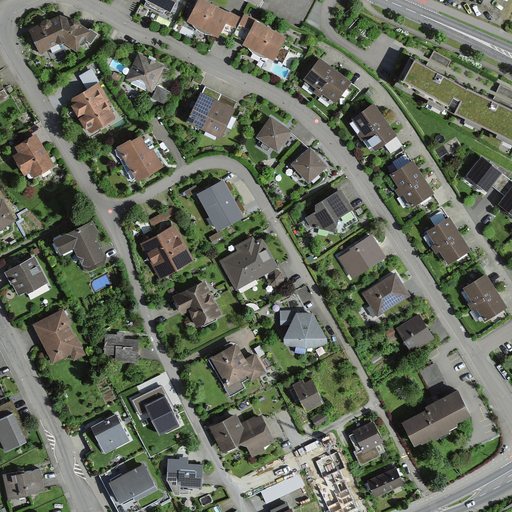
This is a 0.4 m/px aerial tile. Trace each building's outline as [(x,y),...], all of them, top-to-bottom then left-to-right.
[(176,0),(146,0),(147,0),(150,4),(155,7),(159,9),(165,9),(170,9),(171,10),(176,0)] [(202,1),(192,23),(221,37),(223,38),(225,34),(233,16),(202,1)] [(144,14),(158,18),(160,10),(146,7),(144,14)] [(63,40),(60,13),(50,18),(30,28),(41,50),(63,40)] [(60,13),(63,40),(76,48),(90,27),(73,16),(60,13)] [(233,16),(225,34),(235,38),(243,20),(233,16)] [(254,26),(243,20),(235,38),(247,43),(254,26)] [(254,26),(247,43),(249,45),(279,60),(290,38),(258,22),(254,26)] [(141,53),(128,80),(154,93),(167,66),(154,59),(141,53)] [(320,88),(336,65),(328,59),(320,53),(303,76),(320,88)] [(511,105),(409,55),(395,83),(412,92),(413,89),(428,97),(427,100),(443,108),(444,105),(465,115),(463,118),(480,126),(481,123),(496,131),(495,133),(511,141),(511,105)] [(336,65),(320,88),(336,99),(352,76),(343,70),(336,65)] [(0,103),(10,97),(0,80),(0,103)] [(92,129),(115,115),(96,84),(73,97),(92,129)] [(153,97),(166,104),(172,91),(158,85),(153,97)] [(186,119),(204,128),(219,96),(201,88),(186,119)] [(204,128),(221,136),(229,118),(236,104),(219,96),(204,128)] [(354,124),(365,140),(390,122),(384,114),(378,106),(354,124)] [(293,126),(271,112),(256,135),(278,149),(293,126)] [(395,130),(390,122),(365,140),(376,154),(400,136),(395,130)] [(35,173),(38,177),(56,165),(37,136),(19,147),(24,156),(18,159),(29,177),(35,173)] [(120,150),(129,166),(153,153),(148,144),(144,137),(120,150)] [(328,162),(310,143),(291,161),(308,181),(328,162)] [(158,161),(153,153),(129,166),(138,182),(162,169),(158,161)] [(503,175),(484,160),(470,180),(489,194),(491,190),(495,186),(503,175)] [(394,179),(403,194),(428,179),(424,172),(419,164),(394,179)] [(511,193),(511,181),(503,175),(495,186),(509,197),(511,193)] [(200,192),(210,209),(232,197),(223,179),(200,192)] [(428,179),(403,194),(413,210),(438,194),(433,187),(428,179)] [(354,205),(341,185),(315,200),(316,208),(305,215),(311,224),(336,229),(338,214),(354,205)] [(0,193),(0,231),(17,222),(0,193)] [(210,209),(219,226),(242,214),(232,197),(210,209)] [(153,225),(167,219),(165,213),(150,219),(153,225)] [(430,233),(440,250),(463,235),(458,227),(453,218),(430,233)] [(77,250),(89,272),(104,266),(108,255),(91,225),(59,241),(65,255),(77,250)] [(148,244),(163,275),(175,230),(162,237),(148,244)] [(184,246),(175,230),(163,275),(191,261),(184,246)] [(351,248),(338,256),(346,268),(349,266),(355,275),(387,254),(371,232),(350,246),(351,248)] [(468,242),(463,235),(440,250),(449,265),(473,250),(468,242)] [(226,261),(241,290),(266,277),(280,269),(266,241),(259,244),(258,241),(257,240),(242,247),(244,251),(226,261)] [(36,258),(7,273),(20,298),(28,294),(30,298),(51,287),(36,258)] [(396,270),(362,292),(378,315),(411,293),(396,270)] [(266,277),(241,290),(251,310),(276,297),(266,277)] [(469,292),(479,308),(501,294),(497,287),(492,278),(469,292)] [(205,283),(174,299),(178,308),(181,312),(190,309),(200,328),(222,316),(205,283)] [(506,302),(501,294),(479,308),(488,323),(510,309),(506,302)] [(435,336),(420,312),(396,327),(412,351),(435,336)] [(63,313),(37,327),(56,364),(73,356),(77,363),(87,358),(63,313)] [(293,326),(289,345),(329,345),(329,338),(315,316),(299,316),(283,315),(283,325),(293,326)] [(108,336),(108,356),(118,356),(118,362),(140,362),(140,341),(126,340),(126,336),(108,336)] [(228,351),(213,359),(232,396),(269,377),(257,356),(248,361),(240,345),(228,351)] [(297,387),(309,413),(327,405),(314,379),(297,387)] [(445,385),(393,410),(406,437),(443,420),(440,414),(456,406),(445,385)] [(181,425),(162,386),(132,401),(139,416),(148,411),(160,436),(181,425)] [(0,446),(5,455),(30,443),(28,439),(31,437),(13,400),(0,406),(0,446)] [(325,411),(313,418),(318,427),(330,421),(325,411)] [(119,413),(91,427),(106,458),(134,443),(119,413)] [(214,428),(226,452),(246,442),(255,458),(267,452),(265,448),(278,442),(264,415),(245,425),(240,415),(214,428)] [(377,425),(353,436),(360,451),(357,452),(364,467),(385,457),(379,446),(386,443),(377,425)] [(138,455),(109,470),(116,483),(108,487),(119,508),(152,491),(145,479),(149,477),(138,455)] [(324,495),(330,511),(354,511),(357,511),(347,488),(353,485),(340,456),(327,462),(332,475),(318,481),(324,495)] [(204,489),(204,465),(191,465),(191,459),(170,459),(170,482),(181,482),(181,489),(204,489)] [(389,486),(402,480),(396,467),(382,473),(389,486)] [(6,475),(10,498),(46,493),(43,470),(6,475)] [(375,493),(389,486),(382,473),(369,479),(375,493)] [(262,491),(268,503),(302,486),(297,475),(262,491)]
